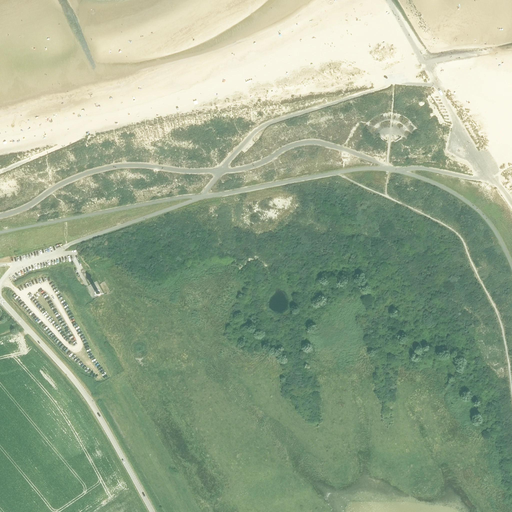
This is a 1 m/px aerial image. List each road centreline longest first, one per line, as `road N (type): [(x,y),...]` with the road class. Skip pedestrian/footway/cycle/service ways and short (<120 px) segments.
road 1 (tertiary): [(152,511),(80,388),(0,299)]
road 2 (track): [(383,87),(260,128),(201,197)]
road 3 (track): [(33,309),(68,346),(78,346),(48,288)]
